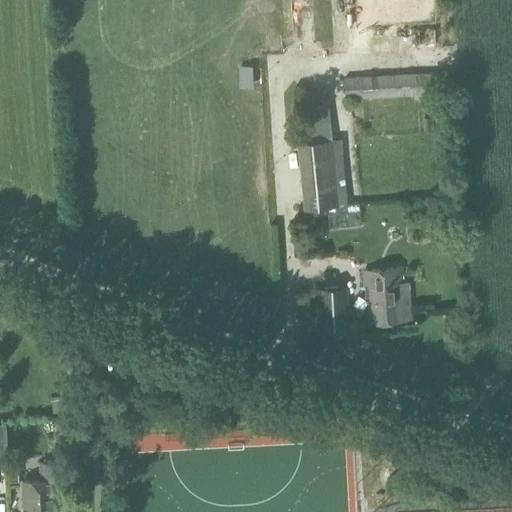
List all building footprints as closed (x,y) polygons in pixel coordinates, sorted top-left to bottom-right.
[(346,97),(450,92),(449,73),(345,78),(346,97)] [(338,206),(332,140),(298,143),(304,209),(338,206)] [(402,282),(401,267),(362,270),(367,323),(404,320),(404,318),(410,318),(407,281),(402,282)] [(321,331),(349,329),(347,287),(319,288),(321,331)] [(68,393),(52,395),(54,411),(70,409),(69,400),(79,399),(78,392),(68,393)] [(65,511),(65,506),(56,507),(55,493),(70,491),(68,459),(41,461),(42,478),(23,479),(24,511),(65,511)]
